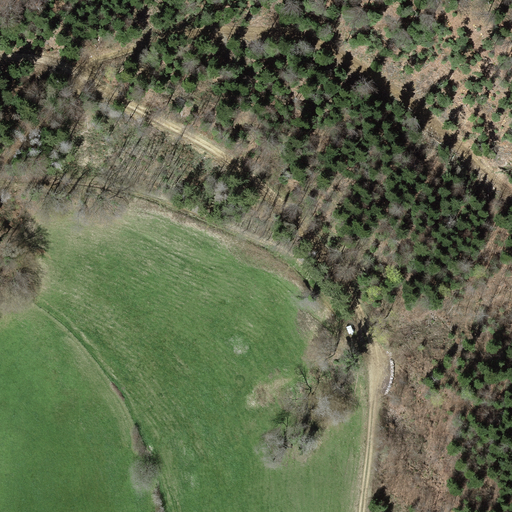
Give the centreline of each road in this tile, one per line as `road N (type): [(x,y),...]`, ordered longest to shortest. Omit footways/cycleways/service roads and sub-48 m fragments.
road 1 (track): [(0,62),(55,64),(122,94),(235,159),(300,218),(364,312),(372,341),(360,511)]
road 2 (track): [(511,183),(384,79),(279,23),(141,42),(80,73)]
road 3 (track): [(0,175),(106,182),(262,237),(299,259),(335,297),(375,364)]
